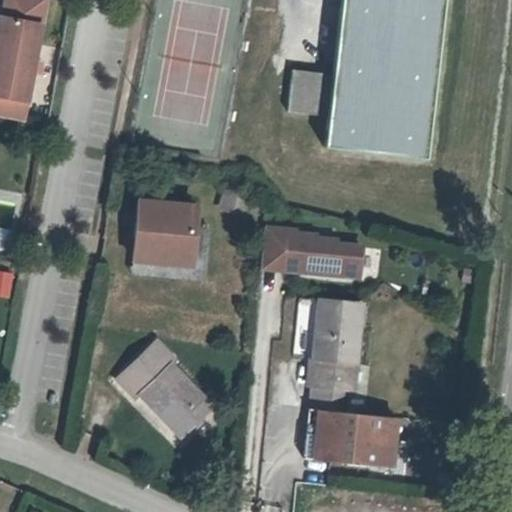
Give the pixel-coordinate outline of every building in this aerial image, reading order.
[(0,117),(24,122),(47,0),(1,0),(0,9),(0,117)] [(425,159),(443,0),(340,0),(331,75),(291,70),(287,112),(326,116),(323,146),(425,159)] [(243,215),(247,196),(226,191),(221,210),(243,215)] [(194,210),(137,202),(129,260),(186,268),(191,229),(194,210)] [(358,276),(361,247),(334,245),(334,241),(314,239),(314,236),(293,234),(293,231),(263,228),(259,268),(358,276)] [(206,231),(191,229),(186,268),(129,260),(127,275),(199,284),(206,231)] [(471,283),(473,270),(463,268),(461,282),(471,283)] [(11,273),(0,271),(0,297),(7,299),(11,273)] [(355,362),(361,304),(318,300),(310,385),(312,386),(341,388),(353,389),(355,369),(351,369),(352,362),(355,362)] [(211,406),(170,365),(175,361),(156,341),(117,379),(135,399),(139,395),(180,436),(211,406)] [(339,412),(341,388),(312,386),(309,409),(332,411),(339,412)] [(327,461),(332,411),(309,409),(307,409),(302,459),(327,461)] [(389,467),(394,418),(339,412),(332,411),(327,461),(389,467)]
